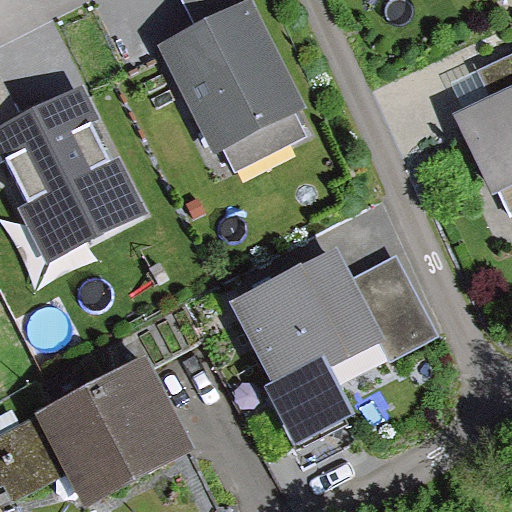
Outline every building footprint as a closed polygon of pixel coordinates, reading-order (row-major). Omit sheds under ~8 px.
[(283,105),(226,0),(181,0),(202,40),(150,63),(197,152),(283,105)] [(511,73),(460,98),(511,206),(511,73)] [(0,159),(49,256),(142,209),(81,90),(0,130),(0,159)] [(338,267),(239,321),(283,401),(334,373),(344,391),(436,341),(398,271),(354,296),(338,267)] [(141,372),(42,426),(89,511),(100,511),(191,462),(141,372)]
